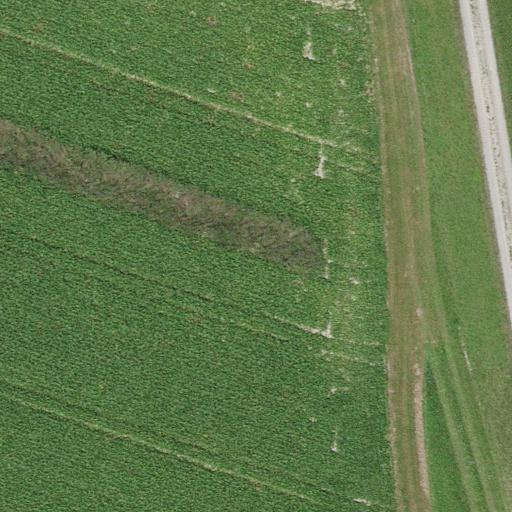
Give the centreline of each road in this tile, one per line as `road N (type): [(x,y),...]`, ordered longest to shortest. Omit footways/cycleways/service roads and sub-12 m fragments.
road 1 (track): [(484,511),(440,330)]
road 2 (track): [(511,182),(481,0)]
